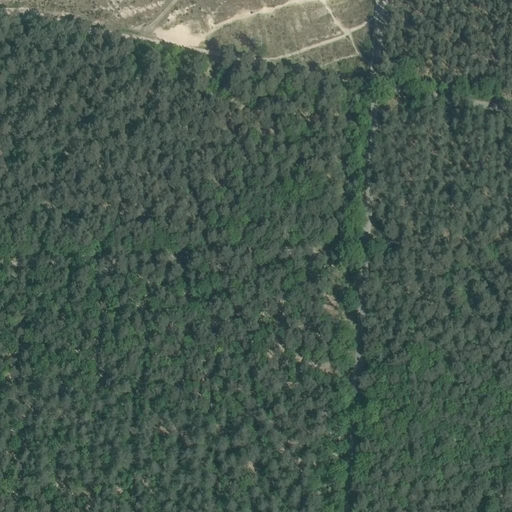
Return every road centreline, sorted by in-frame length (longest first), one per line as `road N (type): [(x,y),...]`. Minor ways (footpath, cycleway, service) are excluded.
road 1 (track): [(0,265),(511,241)]
road 2 (track): [(372,85),(348,511)]
road 3 (track): [(372,85),(144,39)]
road 4 (track): [(144,39),(0,10)]
road 5 (track): [(372,85),(511,116)]
